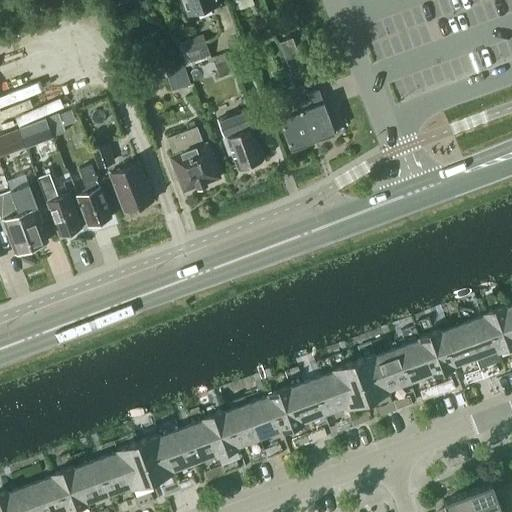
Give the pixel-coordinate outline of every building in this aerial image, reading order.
[(208,8),(219,4),(217,0),(179,0),(186,16),(196,12),(198,18),(210,13),(208,8)] [(181,35),(190,63),(211,56),(203,33),(198,35),(196,30),(181,35)] [(309,82),(292,36),(279,41),(290,71),(287,72),(289,76),(293,88),(309,82)] [(0,68),(23,62),(21,53),(0,58),(0,68)] [(214,61),(219,75),(231,71),(225,53),(214,57),(215,61),(214,61)] [(192,83),(184,62),(164,69),(172,90),(192,83)] [(281,93),(293,88),(289,76),(277,81),(281,93)] [(10,91),(12,100),(39,94),(37,85),(10,91)] [(303,85),(292,89),(312,141),(333,133),(322,101),(311,105),(303,85)] [(289,149),(312,141),(292,89),(281,93),(289,114),(278,118),(289,149)] [(45,116),(45,118),(52,137),(81,126),(73,105),(45,116)] [(257,160),(262,159),(251,129),(255,120),(250,107),(216,120),(228,153),(231,151),(237,168),(247,164),(248,167),(258,163),(257,160)] [(52,137),(45,118),(20,128),(27,147),(52,137)] [(181,191),(200,185),(219,178),(206,143),(203,144),(196,126),(165,138),(172,155),(168,156),(181,191)] [(0,155),(25,147),(18,128),(0,135),(0,155)] [(108,141),(91,147),(98,168),(115,162),(108,141)] [(58,197),(49,173),(43,157),(31,161),(59,238),(80,230),(66,193),(58,197)] [(107,217),(111,216),(98,181),(91,162),(83,166),(78,168),(87,191),(77,195),(88,225),(96,221),(97,224),(108,220),(107,217)] [(123,211),(151,201),(137,162),(109,172),(123,211)] [(10,189),(31,247),(47,241),(40,221),(41,219),(28,182),(10,189)] [(0,192),(0,217),(6,234),(8,233),(15,253),(31,247),(10,189),(0,192)] [(484,314),(497,347),(497,349),(511,344),(511,322),(506,306),(505,304),(483,312),(484,314)] [(497,349),(497,347),(484,314),(462,322),(475,356),(479,366),(501,358),(497,349)] [(462,322),(441,330),(453,364),(475,356),(462,322)] [(453,364),(441,330),(440,328),(418,336),(419,338),(432,372),(432,374),(454,366),(453,364)] [(419,338),(397,346),(410,380),(432,372),(419,338)] [(388,388),(410,380),(397,346),(376,354),(388,388)] [(388,388),(376,354),(375,352),(354,360),(368,398),(389,390),(388,388)] [(347,406),(368,398),(354,360),(333,368),(334,370),(346,404),(347,406)] [(480,369),(483,377),(499,371),(496,363),(480,369)] [(483,377),(480,369),(464,375),(467,383),(483,377)] [(324,412),(346,404),(334,370),(312,378),(324,412)] [(302,420),(324,412),(312,378),(290,386),(302,420)] [(436,385),(439,394),(455,388),(451,379),(436,385)] [(268,394),(281,428),(282,430),(303,422),(302,420),(290,386),(289,384),(268,392),(268,394)] [(439,394),(436,385),(420,391),(423,400),(439,394)] [(259,436),(281,428),(268,394),(246,402),(259,436)] [(393,401),(396,409),(412,404),(409,395),(393,401)] [(396,409),(393,401),(377,407),(380,415),(396,409)] [(246,402),(225,410),(237,444),(259,436),(246,402)] [(238,446),(237,444),(225,410),(224,408),(202,416),(203,418),(216,452),(216,454),(238,446)] [(350,417),(354,425),(369,419),(366,411),(350,417)] [(354,425),(350,417),(334,423),(338,431),(354,425)] [(203,418),(181,427),(194,460),(216,452),(203,418)] [(172,468),(194,460),(181,427),(160,435),(172,468)] [(308,433),(311,441),(327,435),(324,427),(308,433)] [(159,433),(138,440),(152,478),(173,470),(172,468),(160,435),(159,433)] [(311,441),(308,433),(292,439),(295,447),(311,441)] [(131,486),(152,478),(138,440),(117,448),(118,450),(130,484),(131,486)] [(264,449),(267,458),(283,452),(280,443),(264,449)] [(267,458),(264,449),(248,455),(251,464),(267,458)] [(118,450),(96,458),(108,492),(130,484),(118,450)] [(87,500),(108,492),(96,458),(74,467),(87,500)] [(220,465),(223,474),(239,468),(236,459),(220,465)] [(52,475),(65,508),(66,510),(87,502),(87,500),(74,467),(73,465),(52,473),(52,475)] [(223,474),(220,465),(204,471),(207,480),(223,474)] [(41,511),(54,511),(65,508),(52,475),(31,483),(41,511)] [(177,481),(180,490),(196,484),(193,475),(177,481)] [(180,490),(177,481),(161,487),(164,496),(180,490)] [(492,482),(467,491),(474,511),(507,511),(511,510),(511,502),(506,486),(494,490),(492,482)] [(41,511),(31,483),(9,491),(16,511),(41,511)] [(16,511),(9,491),(8,489),(0,491),(0,511),(16,511)] [(135,497),(138,506),(154,500),(150,491),(135,497)] [(474,511),(467,491),(443,500),(446,508),(435,511),(474,511)] [(138,506),(135,497),(119,503),(122,511),(138,506)]
